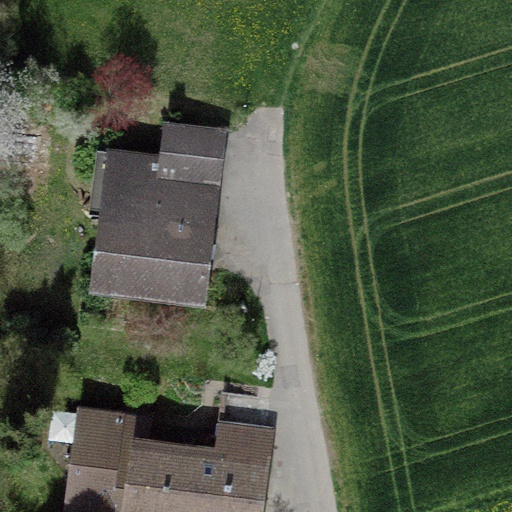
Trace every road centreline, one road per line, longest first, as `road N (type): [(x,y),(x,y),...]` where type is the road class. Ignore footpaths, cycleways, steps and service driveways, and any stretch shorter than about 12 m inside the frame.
road 1 (unclassified): [(325,511),(263,145)]
road 2 (track): [(263,145),(327,0)]
